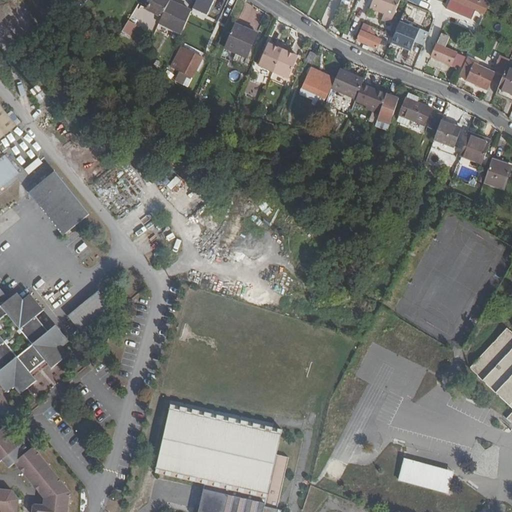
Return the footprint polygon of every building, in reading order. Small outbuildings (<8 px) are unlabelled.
[(149,0),(145,9),(161,17),(169,1),(166,0),(149,0)] [(197,0),(194,8),(208,14),(214,0),(197,0)] [(381,10),(397,17),(403,0),(374,0),(372,8),(380,12),(381,10)] [(425,0),(414,0),(413,5),(421,9),(425,0)] [(480,15),(482,23),(487,13),(491,2),(485,0),(471,0),(471,1),(469,0),(452,0),(451,2),(480,15)] [(163,18),(184,29),(191,13),(171,3),(170,2),(163,16),(163,18)] [(136,25),(152,32),(158,16),(143,9),(136,25)] [(392,34),(397,36),(400,27),(396,25),(392,34)] [(229,42),(251,52),(258,36),(236,26),(229,42)] [(420,35),(401,26),(400,27),(397,36),(395,39),(392,45),(412,54),(420,35)] [(119,39),(121,40),(127,32),(124,30),(121,36),(119,39)] [(363,31),(359,40),(379,49),(383,40),(370,34),(363,31)] [(446,65),(461,72),(466,60),(446,51),(449,42),(441,39),(433,59),(437,61),(439,59),(447,63),(446,65)] [(259,67),(279,75),(289,53),(269,45),(259,67)] [(173,67),(186,74),(188,70),(195,73),(202,57),(183,48),(177,59),(177,58),(173,67)] [(289,53),(279,75),(290,80),(299,58),(289,53)] [(312,69),(313,67),(318,57),(312,54),(306,66),(312,69)] [(505,74),(511,60),(502,57),(496,70),(505,74)] [(460,79),(488,91),(494,76),(467,64),(460,79)] [(316,81),(319,73),(312,69),(303,89),(311,92),(316,81)] [(336,81),(332,90),(357,101),(363,86),(364,83),(364,82),(341,70),(337,79),(336,81)] [(334,80),(336,81),(337,79),(321,71),(320,71),(319,73),(334,80)] [(328,94),(334,80),(319,73),(316,81),(319,82),(317,89),(328,94)] [(507,98),(511,101),(511,75),(509,74),(508,75),(505,74),(496,94),(507,98)] [(326,99),(328,94),(317,89),(319,82),(316,81),(311,92),(326,99)] [(364,83),(363,86),(377,92),(379,89),(364,83)] [(357,101),(356,103),(367,108),(380,112),(386,96),(377,92),(363,86),(357,101)] [(503,105),(511,108),(511,101),(507,98),(496,94),(494,101),(503,105)] [(409,95),(400,117),(411,122),(424,128),(431,111),(418,105),(421,100),(409,95)] [(379,122),(391,127),(400,102),(388,97),(384,107),(382,113),(381,116),(379,122)] [(19,124),(0,101),(0,139),(0,140),(19,124)] [(310,121),(316,124),(319,116),(313,113),(310,121)] [(411,122),(400,117),(397,123),(408,128),(411,122)] [(457,128),(442,121),(441,124),(456,130),(457,128)] [(456,130),(441,124),(434,143),(454,151),(461,132),(456,130)] [(481,141),(468,136),(467,139),(480,144),(481,141)] [(480,144),(467,139),(460,158),(481,166),(488,147),(480,144)] [(511,157),(495,152),(494,154),(511,160),(511,157)] [(511,160),(494,154),(487,176),(507,183),(511,168),(511,160)] [(0,190),(21,174),(7,156),(0,160),(0,190)] [(31,191),(66,234),(91,213),(58,170),(31,191)] [(175,176),(166,185),(171,190),(180,181),(175,176)] [(135,202),(122,178),(108,186),(104,179),(93,185),(111,216),(135,202)] [(38,380),(35,376),(32,372),(47,360),(50,364),(54,368),(69,355),(63,347),(71,341),(58,325),(50,331),(38,315),(45,308),(32,292),(24,298),(18,291),(10,298),(0,286),(0,365),(3,369),(0,371),(0,381),(8,392),(16,385),(22,393),(38,380)] [(114,314),(99,296),(69,320),(84,339),(114,314)] [(511,511),(511,330),(510,328),(473,368),(511,406),(511,511)] [(32,372),(35,376),(50,364),(47,360),(32,372)] [(286,430),(176,404),(160,471),(208,482),(201,511),(285,511),(281,510),(294,458),(279,455),(286,430)] [(0,456),(3,460),(6,458),(13,465),(19,461),(49,496),(48,504),(40,503),(37,505),(36,511),(73,511),(75,491),(38,446),(33,448),(27,441),(22,445),(7,428),(3,430),(0,426),(0,456)] [(455,472),(403,458),(397,481),(448,495),(455,472)] [(0,511),(19,511),(21,498),(15,490),(0,488),(0,511)]
